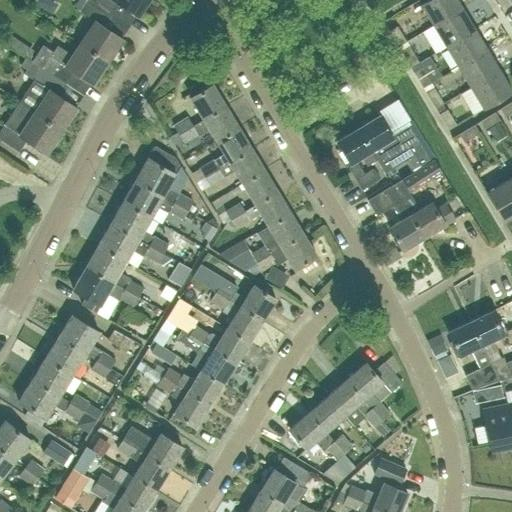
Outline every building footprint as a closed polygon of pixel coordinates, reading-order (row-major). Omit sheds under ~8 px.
[(110,13),(89,0),(85,0),(78,10),(93,20),(78,42),(107,61),(122,39),(102,25),(110,13)] [(89,0),(110,13),(118,1),(138,15),(148,0),(89,0)] [(426,0),(419,5),(432,26),(462,8),(456,0),(426,0)] [(444,47),(474,29),(462,8),(432,26),(444,47)] [(405,42),(396,26),(387,32),(397,47),(405,42)] [(474,29),(444,47),(457,67),(486,49),(474,29)] [(107,61),(78,42),(70,55),(56,46),(52,52),(42,44),(35,53),(7,34),(2,41),(25,56),(64,82),(72,70),(92,84),(107,61)] [(418,62),(409,47),(400,52),(409,67),(418,62)] [(486,49),(457,67),(469,88),(499,70),(486,49)] [(25,56),(19,65),(26,69),(23,74),(48,90),(33,112),(61,130),(76,108),(55,94),(64,82),(25,56)] [(430,83),(421,68),(413,73),(422,88),(430,83)] [(499,70),(469,88),(482,109),(511,91),(499,70)] [(200,122),(226,106),(213,84),(202,90),(196,81),(184,88),(203,119),(193,126),(187,117),(173,126),(178,134),(200,122)] [(442,103),(433,89),(425,94),(434,109),(442,103)] [(33,112),(18,101),(0,127),(0,139),(17,151),(26,139),(46,152),(61,130),(33,112)] [(511,101),(499,109),(504,117),(507,114),(511,121),(511,101)] [(216,141),(239,127),(226,106),(200,122),(178,134),(184,144),(209,129),(216,141)] [(455,125),(446,110),(438,115),(447,130),(455,125)] [(498,120),(494,113),(479,122),(483,129),(498,120)] [(377,116),(356,129),(379,165),(394,156),(407,149),(417,166),(428,160),(407,125),(389,135),(377,116)] [(506,136),(497,123),(486,129),(495,143),(506,136)] [(478,133),(473,126),(458,135),(462,142),(478,133)] [(252,148),(239,127),(216,141),(224,154),(199,169),(204,177),(226,164),(252,148)] [(379,165),(356,129),(335,141),(347,160),(344,163),(360,190),(377,180),(371,169),(363,174),(355,161),(362,156),(366,164),(374,159),(378,166),(379,165)] [(242,184),(265,170),(252,148),(226,164),(204,177),(209,185),(234,170),(242,184)] [(147,157),(134,180),(187,210),(192,203),(167,188),(180,166),(175,157),(170,154),(163,166),(147,157)] [(432,160),(415,170),(422,182),(439,172),(432,160)] [(278,191),(265,170),(242,184),(254,204),(243,211),(239,203),(218,215),(223,224),(252,207),(278,191)] [(422,182),(415,170),(400,179),(408,191),(422,182)] [(391,185),(423,237),(453,219),(443,203),(434,208),(429,201),(417,209),(399,179),(391,185)] [(187,210),(134,180),(122,201),(150,217),(155,207),(165,213),(168,212),(182,220),(187,210)] [(511,216),(511,189),(506,180),(485,193),(503,222),(511,216)] [(402,250),(423,237),(391,185),(366,200),(375,215),(391,206),(399,220),(388,227),(402,250)] [(268,226),(291,212),(278,191),(252,207),(223,224),(223,225),(226,223),(228,227),(234,229),(260,213),(268,226)] [(122,201),(110,223),(162,253),(166,245),(141,231),(150,217),(122,201)] [(304,233),(291,212),(268,226),(268,227),(257,234),(263,245),(250,254),(243,243),(220,257),(242,270),(277,250),(304,233)] [(216,229),(205,222),(200,230),(203,232),(201,237),(208,242),(216,229)] [(110,223),(97,244),(124,260),(130,250),(142,257),(143,254),(165,266),(170,258),(161,254),(162,253),(110,223)] [(242,270),(244,271),(253,275),(274,263),(275,265),(287,257),(294,269),(317,255),(304,233),(277,250),(242,270)] [(97,244),(85,266),(137,296),(142,289),(128,280),(129,279),(118,272),(124,260),(97,244)] [(179,262),(169,280),(181,287),(192,270),(179,262)] [(133,305),(137,296),(85,266),(72,288),(84,295),(80,303),(95,311),(105,293),(117,299),(119,297),(133,305)] [(286,274),(271,266),(264,278),(279,287),(286,274)] [(201,281),(262,320),(276,299),(253,284),(245,298),(206,273),(201,281)] [(226,327),(249,341),(262,320),(201,281),(200,282),(192,277),(187,285),(200,294),(202,291),(211,297),(210,298),(224,307),(222,311),(232,318),(226,327)] [(191,313),(199,297),(188,291),(179,307),(191,313)] [(491,310),(469,321),(484,353),(495,381),(497,380),(489,363),(500,358),(491,340),(506,333),(500,320),(497,322),(491,310)] [(71,314),(57,336),(84,352),(95,359),(109,368),(114,359),(90,344),(98,331),(71,314)] [(167,348),(181,326),(170,319),(156,340),(167,348)] [(471,390),(495,381),(484,353),(469,321),(447,332),(451,341),(448,343),(455,358),(470,350),(479,368),(464,375),(471,390)] [(222,383),(235,362),(213,348),(212,348),(202,342),(207,334),(193,325),(183,342),(200,352),(192,364),(222,383)] [(226,327),(219,337),(212,333),(207,334),(202,342),(212,348),(213,348),(235,362),(249,341),(226,327)] [(131,340),(113,330),(107,340),(126,350),(131,340)] [(84,352),(57,336),(44,357),(71,374),(84,352)] [(44,357),(31,378),(59,395),(71,374),(44,357)] [(95,359),(90,368),(104,376),(109,368),(95,359)] [(346,379),(382,421),(389,415),(378,402),(401,383),(384,362),(372,372),(365,363),(346,379)] [(209,404),(222,383),(192,364),(200,369),(193,380),(182,373),(180,377),(167,368),(162,374),(209,404)] [(195,426),(209,404),(162,374),(155,386),(180,401),(173,412),(195,426)] [(78,419),(83,410),(69,401),(59,395),(31,378),(18,400),(45,416),(53,404),(78,419)] [(327,395),(344,415),(355,405),(374,428),(382,421),(346,379),(327,395)] [(502,386),(489,389),(491,401),(504,398),(502,386)] [(165,395),(155,389),(146,403),(156,409),(165,395)] [(74,393),(69,401),(83,410),(88,402),(74,393)] [(344,415),(327,395),(308,412),(324,431),(344,415)] [(490,451),(511,445),(511,437),(506,409),(504,404),(481,408),(490,451)] [(308,412),(288,428),(305,448),(313,440),(322,450),(325,448),(335,460),(343,453),(332,441),(333,440),(324,431),(308,412)] [(4,419),(0,423),(0,448),(15,460),(30,439),(4,419)] [(122,439),(168,468),(182,446),(159,432),(153,441),(130,426),(122,439)] [(332,441),(343,453),(352,446),(341,433),(333,440),(332,441)] [(132,475),(155,489),(168,468),(122,439),(120,438),(116,445),(142,461),(132,475)] [(71,453),(51,440),(42,453),(62,466),(71,453)] [(0,478),(15,460),(0,448),(0,478)] [(405,468),(380,457),(373,472),(399,484),(405,468)] [(32,459),(25,468),(37,477),(44,470),(32,459)] [(272,468),(259,490),(294,511),(320,511),(323,508),(309,509),(286,495),(295,482),(300,485),(307,475),(289,463),(282,474),(272,468)] [(37,477),(25,468),(18,476),(30,486),(37,477)] [(89,478),(73,468),(55,498),(75,510),(79,504),(75,502),(89,478)] [(142,510),(155,489),(132,475),(124,489),(100,474),(96,482),(142,510)] [(140,511),(142,510),(96,482),(90,490),(104,499),(102,501),(112,507),(109,511),(140,511)] [(340,491),(389,511),(398,511),(407,492),(383,482),(377,494),(351,483),(349,486),(344,484),(340,491)] [(294,511),(259,490),(246,511),(247,511),(294,511)] [(389,511),(340,491),(340,493),(345,495),(342,503),(362,511),(389,511)] [(0,499),(0,498),(0,511),(1,511),(10,511),(13,509),(0,499)]
